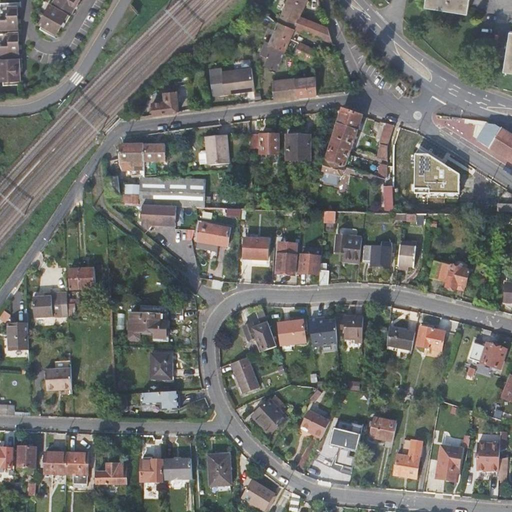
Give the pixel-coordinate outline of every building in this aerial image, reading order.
[(62,31),(69,19),(66,18),(69,14),(71,15),(73,11),(74,9),(76,7),(79,0),(57,0),(54,6),(57,8),(55,11),(50,9),(39,27),(43,29),(41,33),(52,39),(54,36),(58,38),(61,33),(62,31)] [(288,0),(278,22),(296,30),(333,43),(328,27),(301,19),(308,0),(288,0)] [(0,85),(22,84),(21,74),(21,70),(24,70),(23,62),(18,62),(18,60),(18,58),(20,58),(20,53),(20,50),(20,48),(19,36),(16,36),(16,32),(19,32),(19,28),(19,25),(18,22),(18,9),(15,9),(15,5),(6,5),(6,4),(0,4),(0,10),(0,32),(2,33),(2,36),(0,36),(0,47),(1,47),(1,60),(3,60),(3,63),(0,63),(0,85)] [(278,23),(270,42),(269,44),(286,52),(296,30),(278,22),(278,23)] [(219,45),(215,39),(205,46),(209,52),(219,45)] [(277,70),(286,52),(269,44),(270,42),(266,41),(260,54),(268,58),(265,65),(277,70)] [(300,41),(295,55),(313,61),(318,48),(300,41)] [(183,58),(175,64),(177,89),(186,88),(183,58)] [(254,89),(251,68),(222,72),(221,68),(210,69),(214,95),(254,89)] [(310,96),(317,95),(316,77),(295,79),(298,98),(310,96)] [(273,81),(274,100),(283,99),(298,98),(295,79),(273,81)] [(154,103),(155,115),(167,114),(179,112),(177,92),(165,93),(165,102),(154,103)] [(340,125),(327,161),(346,167),(357,171),(358,167),(353,165),(356,157),(349,155),(351,151),(362,116),(343,110),(342,113),(338,113),(336,119),(340,120),(339,125),(340,125)] [(388,146),(394,126),(385,123),(379,145),(381,145),(378,159),(388,162),(388,146)] [(511,135),(498,126),(488,125),(478,142),(511,163),(511,135)] [(11,142),(8,145),(6,147),(15,154),(20,150),(23,153),(37,138),(26,128),(20,134),(14,129),(6,138),(8,140),(11,142)] [(425,144),(427,139),(418,133),(415,138),(425,144)] [(216,170),(218,171),(219,172),(229,171),(229,170),(229,164),(230,164),(228,135),(207,136),(209,165),(216,165),(216,170)] [(262,155),(279,155),(279,136),(261,137),(249,137),(250,154),(262,155)] [(310,161),(310,137),(287,136),(287,161),(310,161)] [(405,137),(395,152),(410,162),(404,171),(417,178),(413,184),(410,182),(408,186),(401,182),(396,190),(403,194),(402,195),(428,212),(436,199),(432,197),(439,186),(443,188),(445,184),(446,185),(456,169),(405,137)] [(140,177),(138,194),(141,195),(146,177),(145,177),(145,170),(144,145),(121,146),(121,162),(123,169),(135,170),(138,177),(140,177)] [(166,145),(144,145),(145,170),(156,170),(156,162),(166,162),(166,145)] [(343,177),(346,167),(327,161),(326,161),(323,172),(321,181),(338,185),(341,176),(343,177)] [(382,164),(379,177),(386,180),(388,179),(388,166),(382,164)] [(116,170),(105,172),(109,195),(119,195),(119,194),(116,170)] [(204,180),(146,177),(141,195),(141,205),(145,205),(178,207),(198,207),(202,207),(204,180)] [(491,209),(492,180),(460,180),(459,207),(491,209)] [(126,194),(119,194),(119,195),(109,195),(109,203),(125,204),(126,194)] [(138,194),(126,194),(125,204),(141,205),(141,195),(138,194)] [(414,211),(417,207),(409,201),(406,205),(414,211)] [(511,213),(511,205),(499,204),(499,212),(511,213)] [(178,227),(178,207),(145,205),(144,225),(150,230),(154,226),(156,226),(164,226),(178,227)] [(336,224),(336,212),(326,211),(325,224),(336,224)] [(228,247),(231,229),(202,224),(197,249),(217,253),(218,245),(228,247)] [(257,240),(257,235),(249,235),(249,239),(246,239),(245,259),(269,260),(269,240),(257,240)] [(347,248),(347,253),(346,262),(360,263),(363,238),(339,236),(338,248),(347,248)] [(417,248),(418,244),(401,242),(401,246),(398,267),(398,270),(405,270),(406,267),(409,268),(415,268),(417,248)] [(295,276),(298,245),(281,243),(278,274),(295,276)] [(382,243),(382,248),(365,247),(364,260),(372,261),(372,266),(390,267),(391,244),(382,243)] [(320,276),(321,257),(301,255),(300,274),(320,276)] [(447,288),(457,290),(459,285),(467,287),(470,271),(436,263),(432,279),(439,281),(440,280),(449,283),(447,288)] [(328,267),(321,266),(320,286),(329,285),(330,272),(327,272),(328,267)] [(96,269),(79,270),(80,289),(96,288),(96,269)] [(70,289),(80,289),(79,270),(69,271),(70,289)] [(62,318),(61,293),(53,294),(53,296),(47,297),(34,298),(35,319),(62,318)] [(162,315),(168,315),(168,307),(142,306),(141,314),(132,314),(130,339),(141,340),(141,333),(156,333),(155,338),(167,338),(167,322),(162,322),(162,315)] [(337,330),(340,330),(340,324),(345,324),(345,317),(363,318),(363,316),(337,315),(337,321),(337,330)] [(340,324),(340,330),(345,331),(344,341),(354,341),(354,344),(362,344),(363,318),(345,317),(345,324),(340,324)] [(337,321),(326,322),(319,322),(319,320),(310,321),(313,347),(338,345),(337,330),(337,321)] [(307,342),(304,321),(280,324),(283,346),(307,342)] [(258,340),(263,352),(277,346),(269,323),(255,329),(253,325),(244,328),(249,341),(254,339),(255,341),(258,340)] [(10,351),(29,350),(29,340),(28,324),(10,325),(10,351)] [(385,342),(386,329),(368,326),(367,332),(378,333),(378,338),(383,339),(383,341),(385,342)] [(446,333),(434,331),(425,329),(421,328),(417,345),(442,350),(446,333)] [(415,335),(389,331),(387,349),(412,353),(415,335)] [(469,358),(472,360),(477,344),(474,343),(469,358)] [(486,347),(477,344),(472,360),(494,367),(496,368),(499,369),(506,350),(487,343),(486,347)] [(152,354),(152,370),(173,370),(173,354),(152,354)] [(260,387),(249,357),(233,364),(245,393),(260,387)] [(47,391),(73,390),(71,361),(57,362),(57,370),(46,371),(47,391)] [(172,379),(173,370),(152,370),(152,378),(172,379)] [(511,377),(502,398),(511,402),(511,377)] [(314,401),(321,392),(318,390),(311,399),(314,401)] [(141,405),(160,404),(167,403),(167,410),(179,409),(178,391),(141,394),(141,405)] [(283,403),(275,396),(254,418),(271,434),(286,417),(278,409),(283,403)] [(126,401),(115,401),(115,411),(127,411),(126,401)] [(0,415),(11,416),(11,413),(11,409),(12,406),(0,405),(0,415)] [(315,431),(315,433),(323,437),(331,421),(309,410),(302,425),(315,431)] [(362,434),(364,427),(338,419),(331,443),(350,449),(355,432),(362,434)] [(370,437),(394,442),(397,423),(374,419),(370,437)] [(313,437),(321,441),(323,437),(315,433),(313,437)] [(394,475),(405,477),(406,473),(418,475),(424,444),(405,440),(401,457),(398,456),(394,475)] [(344,465),(348,450),(329,443),(325,458),(344,465)] [(500,452),(500,444),(478,443),(476,471),(499,472),(499,459),(499,458),(500,452)] [(453,481),(456,462),(459,462),(462,450),(441,446),(439,459),(436,479),(453,481)] [(37,467),(37,448),(20,447),(19,467),(37,467)] [(4,448),(3,450),(0,449),(0,467),(13,467),(13,449),(4,448)] [(45,474),(67,474),(67,454),(46,453),(46,460),(41,460),(41,468),(45,469),(45,474)] [(81,475),(88,475),(89,454),(67,454),(67,474),(74,475),(81,475)] [(230,485),(230,455),(209,456),(209,486),(210,490),(230,490),(230,485)] [(191,458),(165,460),(165,480),(192,478),(191,458)] [(142,460),(141,482),(163,482),(163,461),(142,460)] [(108,473),(96,473),(96,483),(127,484),(127,465),(108,464),(108,473)] [(269,503),(274,494),(254,482),(243,499),(263,511),(266,511),(271,504),(269,503)] [(297,511),(300,497),(293,493),(289,510),(297,511)]
